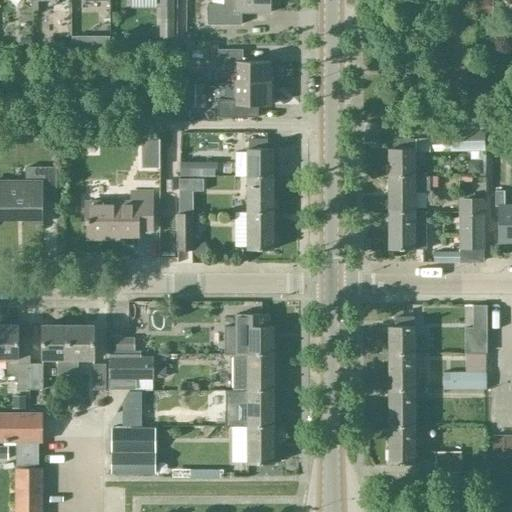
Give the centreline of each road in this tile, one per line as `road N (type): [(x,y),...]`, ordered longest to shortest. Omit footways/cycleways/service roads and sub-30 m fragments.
road 1 (residential): [(0,282),(329,283)]
road 2 (secondary): [(329,283),(330,0)]
road 3 (secondary): [(330,511),(329,283)]
road 4 (residential): [(511,283),(329,283)]
